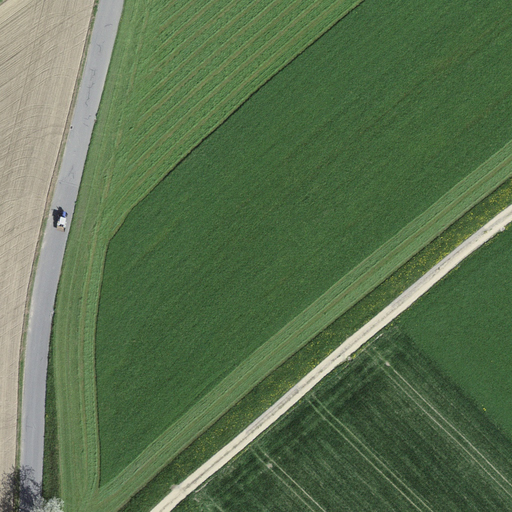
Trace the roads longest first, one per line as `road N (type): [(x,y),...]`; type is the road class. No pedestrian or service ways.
road 1 (unclassified): [(110,0),(43,299),(29,511)]
road 2 (track): [(159,511),(511,212)]
